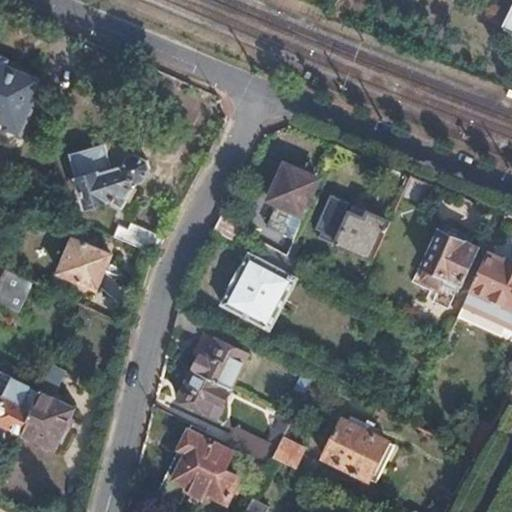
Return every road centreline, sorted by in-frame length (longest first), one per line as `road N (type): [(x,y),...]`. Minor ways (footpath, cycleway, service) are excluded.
road 1 (residential): [(107,511),(165,284),(261,89)]
road 2 (residential): [(261,89),(511,188)]
road 3 (residential): [(65,0),(261,89)]
